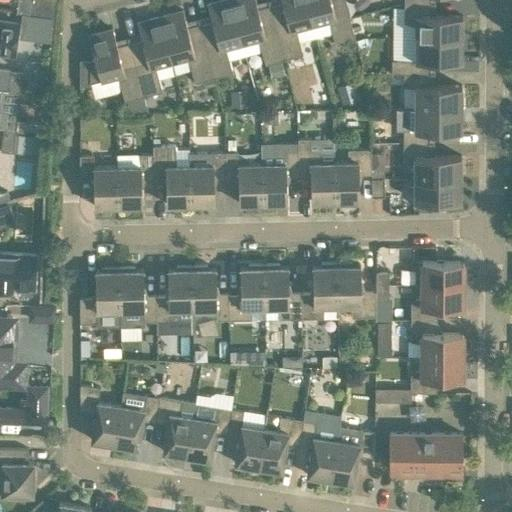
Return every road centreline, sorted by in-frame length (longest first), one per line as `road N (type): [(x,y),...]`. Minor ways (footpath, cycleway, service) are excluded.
road 1 (residential): [(302,511),(93,476),(78,464),(66,440),(69,241)]
road 2 (residential): [(493,236),(69,241)]
road 3 (residential): [(69,241),(67,15),(129,0)]
road 4 (residential): [(493,236),(494,511)]
road 5 (residential): [(496,0),(493,236)]
